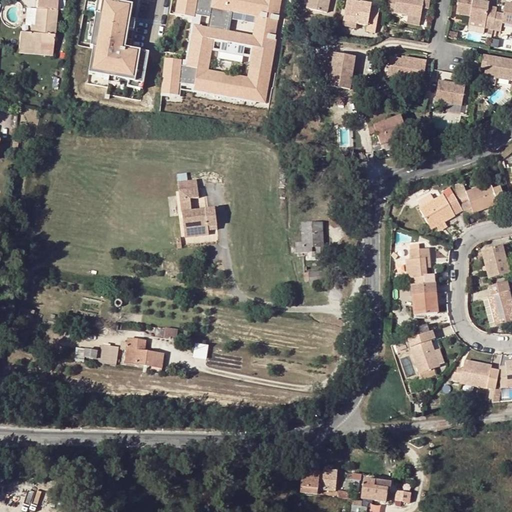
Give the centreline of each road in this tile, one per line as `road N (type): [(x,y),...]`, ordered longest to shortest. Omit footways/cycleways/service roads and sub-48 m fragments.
road 1 (tertiary): [(511,129),(470,158),(378,195),(370,350),(357,390),(338,413)]
road 2 (tertiary): [(338,413),(312,431),(254,439),(0,435)]
road 3 (residential): [(511,225),(471,237),(462,248),(459,306),(475,337),(511,344)]
road 4 (residential): [(338,413),(367,427),(511,415)]
